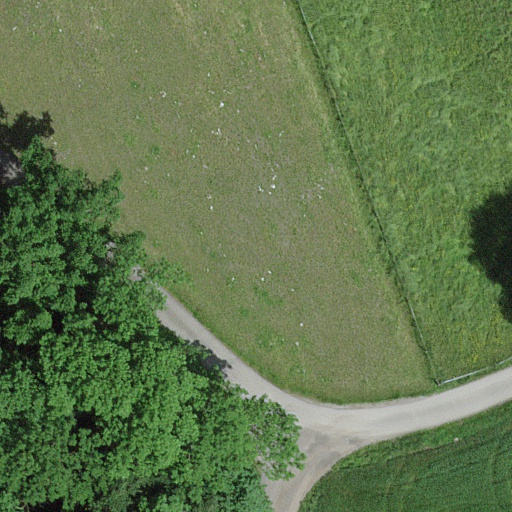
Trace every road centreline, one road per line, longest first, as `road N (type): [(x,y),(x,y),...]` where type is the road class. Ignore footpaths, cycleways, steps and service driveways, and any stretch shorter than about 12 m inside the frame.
road 1 (unclassified): [(302,413),(243,380),(191,331),(124,240),(0,150)]
road 2 (unclassified): [(511,379),(373,424),(302,413)]
